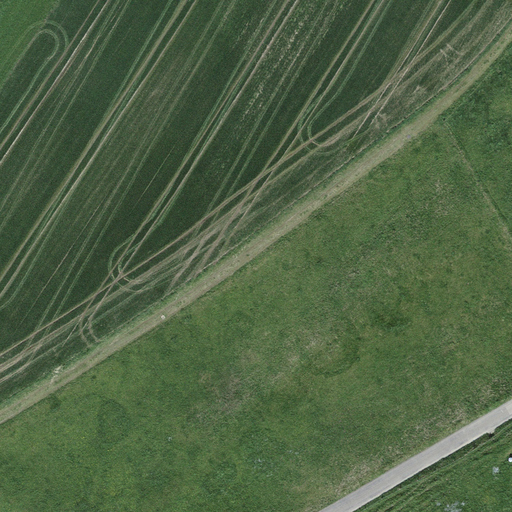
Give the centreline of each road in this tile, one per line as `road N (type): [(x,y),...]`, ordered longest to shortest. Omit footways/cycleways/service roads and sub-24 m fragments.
road 1 (track): [(0,418),(126,340),(390,148),(511,35)]
road 2 (unclassified): [(511,407),(333,511)]
